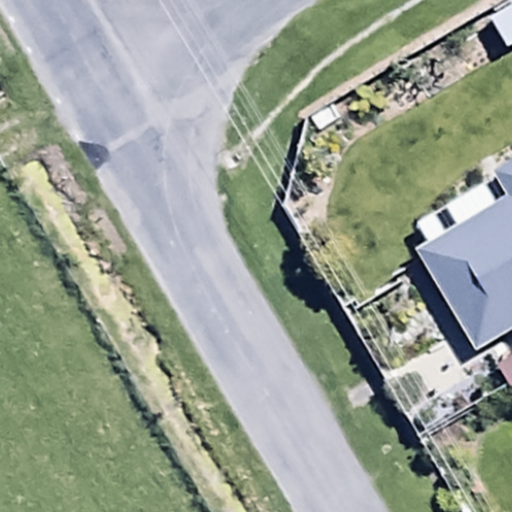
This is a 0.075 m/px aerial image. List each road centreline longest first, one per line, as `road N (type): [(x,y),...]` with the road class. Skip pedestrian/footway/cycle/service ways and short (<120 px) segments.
road 1 (unclassified): [(334,511),(88,97)]
road 2 (residential): [(88,97),(252,0)]
